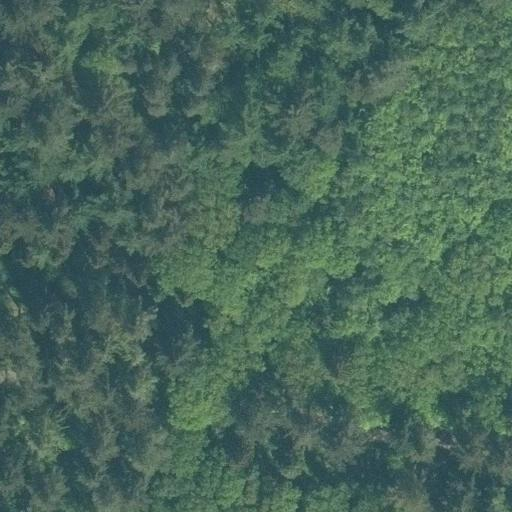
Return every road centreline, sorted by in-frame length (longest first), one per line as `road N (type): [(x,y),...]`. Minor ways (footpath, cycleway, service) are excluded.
road 1 (tertiary): [(511,447),(0,376)]
road 2 (track): [(96,0),(210,249),(197,405)]
road 3 (track): [(205,344),(231,317),(424,0)]
road 4 (track): [(134,511),(189,404)]
